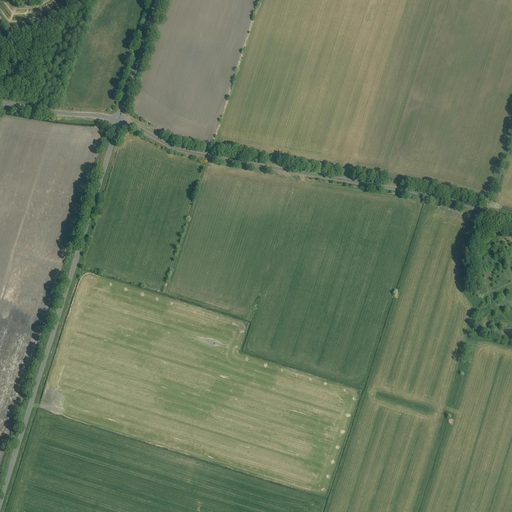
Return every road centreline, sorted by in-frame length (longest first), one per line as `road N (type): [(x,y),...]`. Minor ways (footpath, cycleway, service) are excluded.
road 1 (unclassified): [(118,120),(184,151),(422,193),(511,219)]
road 2 (tertiary): [(0,501),(118,120)]
road 3 (tertiary): [(118,120),(156,0)]
